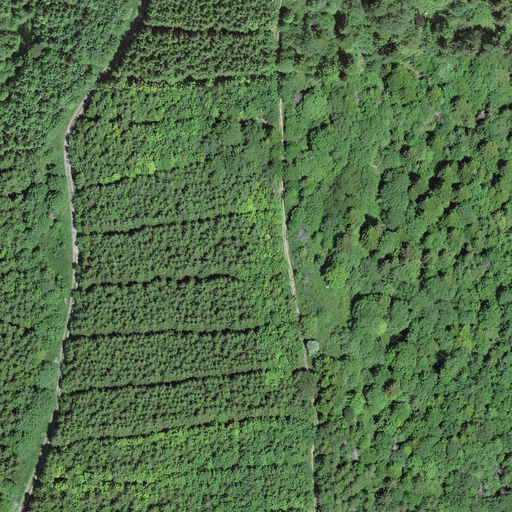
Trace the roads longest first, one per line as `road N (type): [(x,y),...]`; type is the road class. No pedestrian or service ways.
road 1 (track): [(140,0),(64,134),(77,257),(71,311),(44,452),(20,511)]
road 2 (track): [(314,511),(312,384),(284,233),(279,0)]
